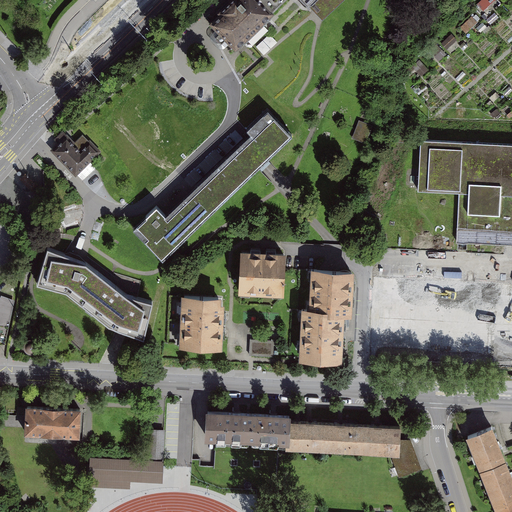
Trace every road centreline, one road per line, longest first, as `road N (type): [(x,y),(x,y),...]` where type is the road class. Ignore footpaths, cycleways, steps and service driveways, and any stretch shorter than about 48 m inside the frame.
road 1 (unclassified): [(0,375),(438,394)]
road 2 (primary): [(160,0),(41,113)]
road 3 (residential): [(41,113),(46,74),(77,19),(98,0)]
road 4 (residential): [(458,511),(438,442),(438,394)]
